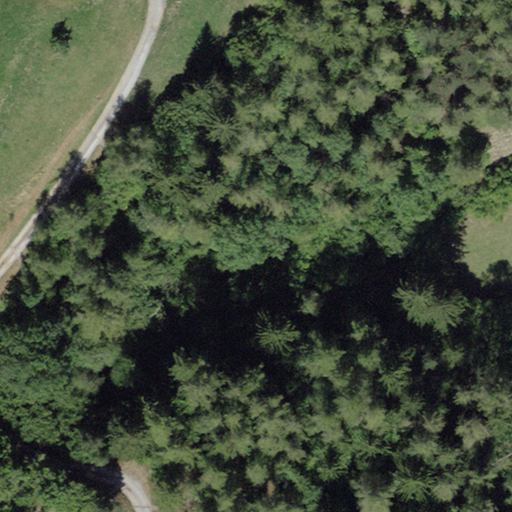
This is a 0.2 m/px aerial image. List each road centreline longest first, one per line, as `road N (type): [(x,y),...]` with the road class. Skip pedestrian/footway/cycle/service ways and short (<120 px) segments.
road 1 (track): [(158,0),(116,103),(0,271)]
road 2 (track): [(0,441),(117,478),(142,511)]
